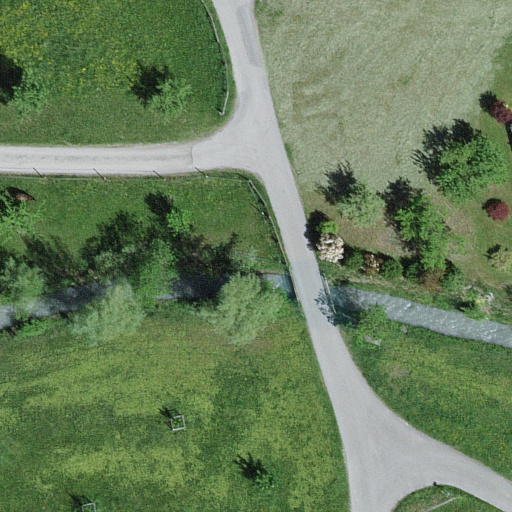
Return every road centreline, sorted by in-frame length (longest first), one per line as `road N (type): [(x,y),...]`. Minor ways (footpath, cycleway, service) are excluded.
road 1 (unclassified): [(364,511),(362,456),(268,150),(234,0)]
road 2 (track): [(268,150),(151,163),(0,157)]
